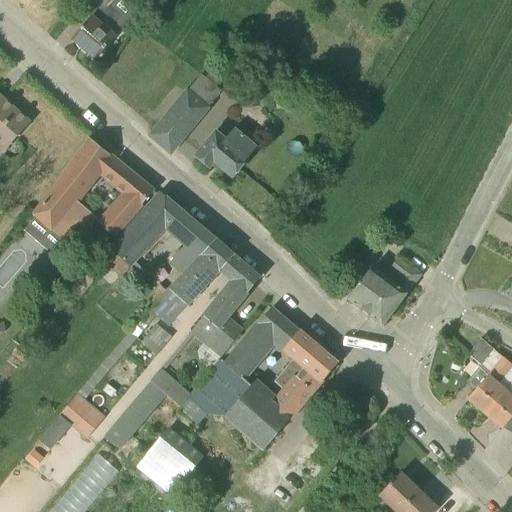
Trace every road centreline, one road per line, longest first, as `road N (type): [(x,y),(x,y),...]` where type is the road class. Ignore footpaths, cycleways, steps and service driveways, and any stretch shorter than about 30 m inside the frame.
road 1 (residential): [(399,389),(0,25)]
road 2 (residential): [(511,506),(399,389)]
road 3 (residential): [(437,299),(511,155)]
